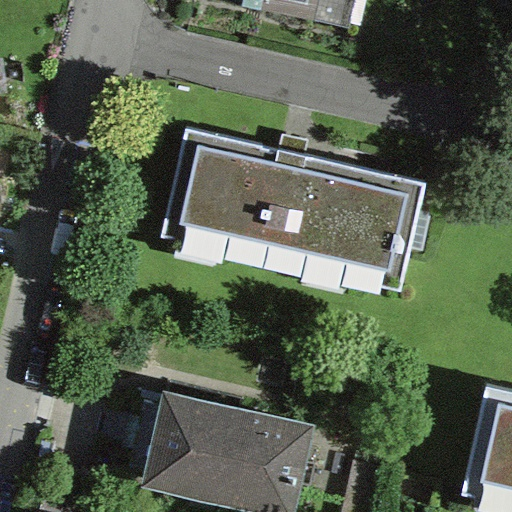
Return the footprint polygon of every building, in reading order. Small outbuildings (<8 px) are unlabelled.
[(352,0),(231,0),(347,26),(352,0)] [(262,143),(262,141),(186,124),(162,231),(175,234),(176,229),(203,228),(203,241),(322,268),(327,257),(351,269),(349,274),(401,286),(425,178),(299,150),(299,151),(268,144),(262,143)] [(477,487),(503,486),(504,498),(511,500),(511,386),(487,381),(462,489),(475,492),(477,487)] [(150,465),(148,477),(290,509),(309,422),(167,390),(165,401),(145,397),(130,460),(140,463),(150,465)] [(363,511),(370,479),(351,474),(342,511),(363,511)]
